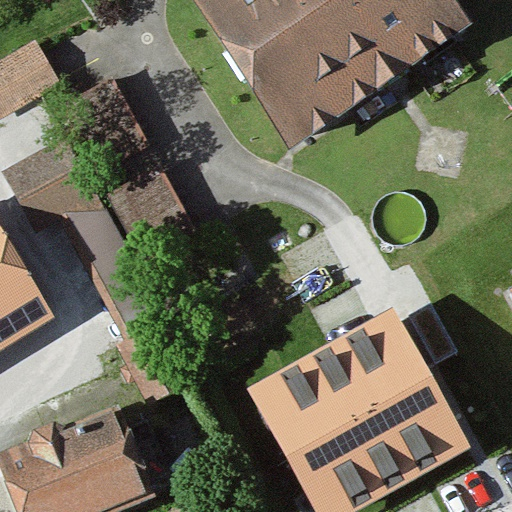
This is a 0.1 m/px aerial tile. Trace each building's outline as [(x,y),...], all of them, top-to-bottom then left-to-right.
[(457,33),(435,0),(180,0),(281,150),(457,33)] [(0,116),(53,85),(29,45),(0,62),(0,116)] [(142,146),(108,80),(59,105),(94,171),(142,146)] [(151,309),(59,154),(7,185),(38,237),(53,228),(115,331),(151,309)] [(190,235),(154,170),(109,195),(145,260),(190,235)] [(0,351),(52,320),(0,233),(0,351)] [(352,511),(469,448),(393,310),(248,390),(315,511),(352,511)] [(176,389),(146,331),(112,348),(143,406),(176,389)] [(125,511),(138,507),(100,418),(0,460),(0,511),(125,511)]
